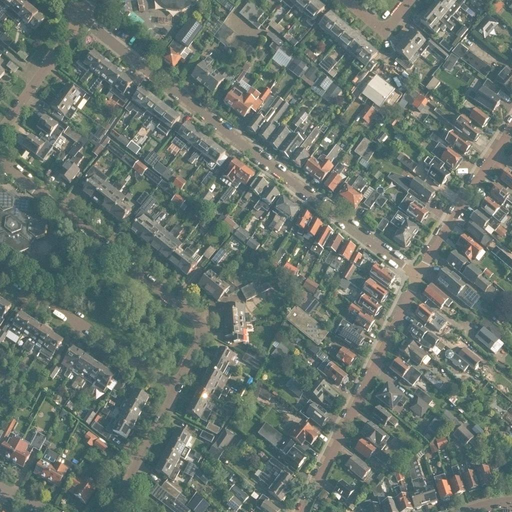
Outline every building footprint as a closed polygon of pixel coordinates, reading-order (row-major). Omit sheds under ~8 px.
[(0,17),(14,0),(0,0),(0,8),(1,9),(0,10),(0,17)] [(18,15),(28,4),(22,0),(14,0),(0,17),(0,20),(2,22),(11,10),(18,15)] [(154,0),(165,9),(181,11),(195,3),(196,0),(154,0)] [(291,9),(294,5),(298,0),(282,0),(281,1),(291,9)] [(298,0),(294,5),(303,13),(314,0),(298,0)] [(314,0),(303,13),(308,17),(306,22),(311,26),(315,22),(313,20),(324,8),(314,0)] [(459,6),(451,0),(437,0),(435,2),(451,15),(457,20),(460,17),(454,12),(459,6)] [(451,0),(459,6),(465,11),(467,8),(457,0),(451,0)] [(496,0),(490,8),(496,13),(502,5),(496,0)] [(250,1),(239,13),(244,17),(254,5),(250,1)] [(446,21),(451,15),(435,2),(427,11),(446,27),(450,30),(453,26),(446,21)] [(28,4),(18,15),(13,22),(16,24),(21,18),(28,24),(28,23),(34,29),(43,18),(37,12),(28,4)] [(119,5),(116,9),(122,15),(126,10),(119,5)] [(249,21),(259,9),(254,5),(244,17),(249,21)] [(467,8),(465,11),(471,16),(474,13),(467,8)] [(259,9),(249,21),(253,25),(264,13),(259,9)] [(446,27),(427,11),(420,21),(435,34),(440,28),(443,31),(446,27)] [(319,26),(329,34),(339,22),(330,13),(319,26)] [(497,23),(486,14),(472,29),(484,39),(497,23)] [(175,39),(176,40),(161,60),(172,68),(180,57),(179,56),(186,47),(187,48),(203,27),(190,18),(175,39)] [(273,29),(277,25),(271,19),(267,24),(273,29)] [(339,22),(329,34),(338,42),(349,29),(339,22)] [(228,28),(223,24),(214,36),(219,40),(221,37),(228,28)] [(233,32),(228,28),(221,37),(226,41),(233,32)] [(349,29),(338,42),(347,50),(357,39),(358,37),(349,29)] [(404,40),(420,54),(421,55),(428,46),(426,45),(426,44),(425,42),(412,31),(408,35),(407,34),(403,39),(404,40)] [(237,36),(233,32),(226,41),(230,45),(237,36)] [(3,33),(0,36),(0,39),(8,46),(12,41),(3,33)] [(241,39),(237,36),(230,45),(234,48),(241,39)] [(275,51),(278,46),(281,42),(273,36),(270,40),(272,42),(268,46),(275,51)] [(292,45),(296,41),(291,37),(287,41),(292,45)] [(358,37),(357,39),(347,50),(356,58),(367,45),(358,37)] [(234,48),(239,52),(246,43),(241,39),(234,48)] [(439,44),(448,51),(452,47),(443,39),(439,44)] [(420,54),(404,40),(396,50),(401,54),(396,60),(406,69),(411,68),(414,65),(409,61),(410,60),(413,63),(420,54)] [(430,40),(426,44),(426,45),(428,46),(444,60),(448,56),(443,52),(430,40)] [(239,52),(243,56),(250,47),(246,43),(239,52)] [(468,50),(459,43),(452,51),(461,59),(486,77),(492,68),(468,50)] [(377,63),(376,62),(372,59),(377,54),(367,45),(356,58),(352,63),(361,71),(351,82),(355,85),(357,86),(369,70),(370,71),(377,63)] [(245,63),(255,51),(250,47),(243,56),(241,59),(245,63)] [(308,58),(312,53),(306,48),(301,52),(308,58)] [(84,83),(94,71),(103,58),(93,50),(90,55),(85,51),(76,63),(87,71),(79,80),(84,83)] [(288,60),(277,52),(274,57),(285,65),(288,60)] [(317,57),(312,53),(308,58),(313,62),(317,57)] [(447,58),(454,63),(457,58),(450,53),(447,58)] [(191,77),(202,85),(213,71),(207,67),(212,61),(207,57),(191,77)] [(307,64),(297,57),(289,66),(299,74),(307,64)] [(103,78),(113,66),(103,58),(94,71),(99,74),(95,80),(99,83),(103,78)] [(317,66),(327,74),(333,67),(324,59),(317,66)] [(246,63),(241,69),(245,72),(250,66),(246,63)] [(123,73),(113,66),(103,78),(113,86),(123,73)] [(319,73),(311,66),(304,76),(312,82),(319,73)] [(511,87),(511,72),(507,68),(501,75),(497,80),(509,91),(511,87)] [(237,81),(239,83),(241,80),(246,73),(245,72),(241,69),(234,79),(237,81)] [(333,79),(337,74),(332,69),(328,74),(333,79)] [(213,71),(202,85),(213,94),(228,74),(223,70),(219,76),(213,71)] [(123,94),(133,81),(123,73),(113,86),(105,96),(108,98),(116,88),(123,94)] [(370,74),(361,87),(370,95),(380,82),(370,74)] [(324,91),(330,83),(321,76),(315,84),(324,91)] [(426,88),(432,92),(440,82),(434,78),(426,88)] [(224,102),(234,110),(243,98),(246,94),(247,92),(251,87),(241,80),(239,83),(237,81),(235,83),(230,91),(232,92),(224,102)] [(499,101),(500,100),(496,97),(501,89),(492,84),(487,80),(481,89),(482,90),(479,96),(471,91),(468,96),(492,111),(496,106),(498,106),(500,103),(499,101)] [(380,82),(370,95),(380,102),(390,89),(380,82)] [(333,99),(341,89),(332,83),(324,94),(333,99)] [(90,95),(81,89),(75,84),(72,88),(67,84),(59,95),(76,107),(82,97),(87,100),(90,95)] [(142,107),(151,95),(141,87),(132,99),(124,109),(128,112),(131,109),(137,113),(142,107)] [(409,87),(406,92),(424,106),(428,101),(409,87)] [(262,101),(270,91),(269,91),(265,88),(258,98),(262,101)] [(390,89),(380,102),(390,110),(400,97),(390,89)] [(247,92),(246,94),(243,98),(234,110),(243,117),(251,107),(255,111),(262,101),(258,98),(257,99),(256,99),(247,92),(247,93),(247,92)] [(420,111),(424,106),(406,92),(402,97),(410,104),(420,111)] [(70,119),(77,108),(76,107),(59,95),(51,106),(64,116),(64,115),(70,119)] [(151,114),(160,102),(151,95),(142,107),(137,113),(133,117),(136,120),(145,109),(151,114)] [(269,107),(275,111),(282,101),(277,97),(269,107)] [(463,105),(474,113),(470,117),(482,127),(483,126),(485,126),(487,124),(486,121),(489,118),(467,101),(463,105)] [(157,126),(161,121),(170,110),(160,102),(151,114),(143,125),(146,127),(150,121),(157,126)] [(282,102),(274,112),(266,122),(258,134),(262,137),(262,139),(264,141),(266,140),(267,141),(279,125),(275,122),(287,105),(282,102)] [(366,122),(374,112),(365,105),(357,115),(366,122)] [(261,110),(257,115),(247,127),(249,128),(248,129),(251,131),(253,131),(256,133),(265,121),(266,122),(274,112),(269,109),(265,113),(261,110)] [(166,135),(171,129),(180,117),(170,110),(161,121),(157,126),(156,127),(166,135)] [(385,121),(391,125),(396,118),(394,116),(391,113),(385,121)] [(46,140),(53,145),(64,129),(57,125),(58,125),(44,115),(37,126),(42,130),(39,135),(46,140)] [(470,122),(462,115),(454,126),(474,141),(475,140),(476,140),(479,136),(478,135),(481,131),(478,129),(477,130),(469,124),(470,122)] [(296,117),(291,123),(297,128),(301,123),(302,121),(296,117)] [(101,125),(108,130),(111,126),(104,121),(101,125)] [(196,130),(186,122),(177,134),(170,143),(174,145),(177,142),(183,147),(187,141),(196,130)] [(89,133),(85,138),(87,139),(97,146),(99,143),(105,135),(108,130),(101,125),(100,124),(93,135),(89,133)] [(81,135),(67,125),(62,132),(76,142),(81,135)] [(282,125),(269,143),(273,146),(273,147),(276,149),(277,149),(278,150),(292,132),(282,125)] [(298,128),(280,151),(284,154),(284,156),(286,158),(288,158),(289,159),(305,137),(301,134),(303,131),(298,128)] [(315,128),(291,160),(295,163),(295,164),(297,166),(299,166),(300,167),(309,155),(303,151),(318,131),(315,128)] [(111,129),(108,133),(116,140),(119,135),(111,129)] [(197,149),(205,137),(196,130),(187,141),(183,147),(182,148),(186,150),(191,144),(197,149)] [(434,132),(430,137),(438,143),(435,148),(431,153),(437,158),(453,170),(454,169),(459,164),(458,163),(460,160),(447,149),(451,145),(434,132)] [(469,148),(471,145),(453,132),(447,140),(453,144),(465,153),(465,152),(467,152),(469,149),(469,148)] [(400,143),(404,137),(398,133),(394,139),(400,143)] [(54,145),(53,145),(46,140),(44,143),(31,134),(23,145),(36,154),(44,160),(54,145)] [(105,135),(99,143),(104,147),(110,139),(105,135)] [(120,135),(119,135),(116,140),(126,147),(129,142),(120,135)] [(69,161),(59,174),(70,182),(80,169),(75,166),(84,155),(78,151),(87,139),(85,138),(82,136),(69,152),(74,156),(70,161),(69,161)] [(206,156),(215,145),(205,137),(197,149),(188,160),(191,162),(195,158),(196,158),(201,152),(206,156)] [(330,142),(325,138),(319,146),(324,150),(330,142)] [(355,151),(362,156),(371,143),(364,138),(355,151)] [(129,142),(126,147),(135,154),(140,148),(130,141),(129,142)] [(111,142),(107,148),(113,152),(117,147),(111,142)] [(207,162),(206,164),(212,169),(225,152),(215,145),(206,156),(203,160),(207,162)] [(336,145),(312,176),(315,178),(315,180),(317,182),(319,181),(321,182),(333,167),(330,164),(340,148),(336,145)] [(149,163),(156,154),(151,151),(144,160),(149,163)] [(60,152),(56,158),(61,161),(65,156),(60,152)] [(125,153),(121,159),(125,162),(129,157),(125,153)] [(161,158),(156,154),(149,163),(154,167),(161,158)] [(309,173),(312,176),(326,157),(323,154),(321,156),(320,155),(316,161),(312,157),(303,169),(305,170),(305,172),(307,173),(309,173)] [(400,161),(413,171),(417,165),(405,156),(400,161)] [(434,182),(438,186),(440,183),(441,184),(442,183),(444,183),(445,181),(445,179),(449,174),(442,169),(444,166),(435,159),(432,162),(428,158),(424,162),(432,169),(428,174),(436,180),(434,182)] [(231,184),(244,166),(235,159),(220,179),(226,184),(228,182),(231,184)] [(147,168),(137,161),(132,167),(142,175),(143,173),(147,168)] [(339,162),(326,179),(328,180),(324,186),(328,188),(328,190),(330,191),(332,191),(333,192),(342,180),(337,176),(344,167),(339,162)] [(82,190),(92,198),(102,185),(106,181),(109,177),(93,164),(78,183),(83,188),(82,190)] [(169,165),(164,171),(170,175),(174,169),(169,165)] [(254,173),(244,166),(231,184),(235,187),(240,181),(245,185),(254,173)] [(147,168),(143,173),(148,177),(152,172),(147,168)] [(381,174),(375,169),(371,174),(377,179),(381,174)] [(501,180),(511,188),(511,173),(508,171),(505,174),(504,174),(501,177),(502,179),(501,180)] [(206,186),(214,175),(209,172),(201,183),(206,186)] [(390,173),(387,177),(394,183),(402,188),(406,192),(408,188),(409,189),(412,184),(405,178),(390,173)] [(178,176),(172,184),(180,190),(186,182),(178,176)] [(244,195),(248,199),(253,192),(259,196),(267,184),(266,184),(266,182),(264,180),(262,181),(257,177),(244,195)] [(435,193),(435,192),(417,178),(412,184),(409,189),(418,196),(419,195),(428,202),(431,197),(433,197),(435,194),(435,193)] [(119,183),(112,193),(102,205),(111,213),(124,197),(118,192),(126,182),(123,179),(119,183)] [(163,180),(158,185),(164,190),(167,186),(168,184),(163,180)] [(346,202),(359,186),(357,184),(359,182),(356,180),(351,187),(347,184),(338,196),(339,197),(339,198),(342,200),(344,200),(346,202)] [(359,186),(346,202),(349,204),(350,206),(353,208),(354,208),(355,208),(364,197),(359,193),(366,183),(363,180),(359,186)] [(235,189),(235,187),(231,184),(224,193),(229,197),(235,189)] [(112,193),(102,185),(92,198),(102,205),(112,193)] [(492,192),(490,194),(503,204),(507,199),(511,203),(511,190),(507,187),(505,190),(498,185),(495,188),(493,188),(491,190),(492,192)] [(279,193),(278,193),(278,191),(276,189),(274,190),(270,186),(261,198),(261,197),(253,208),(256,210),(261,207),(266,211),(279,193)] [(0,250),(10,246),(17,252),(30,247),(31,243),(36,237),(44,234),(46,219),(43,216),(39,218),(35,215),(36,210),(18,197),(13,197),(0,187),(0,250)] [(204,188),(193,203),(201,209),(210,196),(212,194),(204,188)] [(379,195),(373,190),(363,203),(369,208),(376,199),(379,195)] [(136,202),(141,206),(149,197),(144,192),(136,202)] [(186,199),(178,192),(172,199),(181,206),(186,199)] [(408,193),(397,208),(413,219),(414,217),(421,222),(424,218),(426,218),(428,215),(427,214),(428,213),(423,209),(425,206),(408,193)] [(134,225),(131,229),(140,237),(150,225),(158,216),(154,213),(151,216),(145,212),(155,200),(150,196),(140,208),(142,210),(131,223),(134,225)] [(276,222),(290,202),(287,200),(288,198),(285,196),(283,197),(282,196),(272,211),(276,214),(274,216),(272,220),(276,222)] [(482,205),(481,206),(496,219),(500,213),(511,222),(511,220),(511,215),(501,206),(500,208),(488,198),(484,202),(483,202),(481,204),(482,205)] [(121,201),(111,213),(121,221),(131,209),(121,201)] [(293,204),(290,202),(276,223),(273,228),(277,230),(286,217),(291,220),(299,208),(298,207),(298,206),(295,203),(293,204)] [(140,237),(149,244),(163,228),(157,223),(165,214),(161,211),(158,216),(140,237)] [(300,227),(297,232),(301,235),(311,216),(308,214),(307,213),(305,211),(304,212),(302,211),(295,224),(300,227)] [(477,211),(475,214),(473,214),(472,216),(472,218),(471,219),(482,228),(485,224),(500,237),(505,230),(490,218),(489,221),(477,211)] [(390,223),(394,226),(412,237),(414,233),(416,233),(418,230),(418,228),(406,220),(407,218),(397,212),(390,223)] [(220,224),(225,218),(220,214),(215,220),(220,224)] [(220,224),(233,234),(238,226),(226,216),(225,218),(220,224)] [(208,222),(202,217),(197,223),(203,228),(208,222)] [(376,229),(381,231),(387,221),(383,218),(376,229)] [(307,240),(311,242),(321,224),(318,222),(318,221),(316,219),(314,220),(312,219),(305,232),(310,234),(307,240)] [(466,228),(464,230),(466,231),(465,232),(487,250),(494,241),(472,223),(472,224),(470,222),(469,224),(468,223),(467,225),(464,227),(466,228)] [(163,228),(149,244),(159,252),(180,226),(176,224),(168,233),(163,228)] [(180,226),(159,252),(168,260),(177,248),(181,243),(175,238),(179,234),(178,233),(182,228),(180,226)] [(323,226),(310,250),(319,255),(332,231),(328,229),(328,227),(326,226),(325,227),(323,226)] [(412,237),(394,226),(391,230),(397,233),(393,239),(405,247),(406,246),(407,245),(409,242),(409,241),(412,237)] [(234,234),(243,242),(248,234),(239,227),(234,234)] [(323,262),(328,265),(342,239),(338,237),(338,236),(336,235),(335,235),(333,234),(326,247),(330,249),(323,262)] [(461,253),(469,260),(472,257),(475,259),(482,250),(477,245),(465,235),(461,239),(460,239),(458,242),(458,244),(457,245),(463,250),(461,253)] [(246,244),(255,251),(260,244),(251,237),(246,244)] [(344,241),(334,260),(333,259),(329,266),(334,268),(336,269),(339,263),(343,256),(348,259),(355,247),(353,246),(353,245),(350,243),(349,244),(344,241)] [(177,248),(168,260),(177,267),(187,256),(194,246),(190,243),(186,248),(185,247),(182,251),(177,248)] [(202,255),(207,259),(215,249),(209,245),(202,255)] [(187,256),(177,267),(187,275),(196,263),(200,259),(193,254),(197,249),(194,246),(187,256)] [(511,260),(495,246),(490,252),(511,270),(511,260)] [(257,252),(269,261),(273,253),(267,249),(266,250),(260,247),(257,252)] [(287,251),(281,247),(273,258),(279,262),(287,251)] [(225,252),(221,248),(210,261),(215,265),(225,252)] [(480,276),(482,274),(455,252),(456,252),(453,250),(449,255),(451,257),(447,262),(474,284),(476,282),(486,290),(491,284),(480,276)] [(349,262),(358,267),(362,261),(359,259),(361,255),(355,251),(349,262)] [(371,267),(373,269),(369,274),(387,287),(387,286),(389,286),(391,284),(390,282),(395,276),(375,262),(371,267)] [(350,263),(342,276),(347,279),(351,274),(349,273),(353,266),(350,263)] [(198,285),(208,292),(218,279),(219,280),(222,276),(223,274),(213,266),(198,285)] [(329,266),(325,274),(328,275),(329,272),(331,273),(334,268),(329,266)] [(484,275),(488,278),(492,273),(485,268),(482,272),(484,275)] [(436,279),(470,308),(479,297),(445,269),(436,279)] [(303,285),(307,279),(299,274),(296,281),(303,285)] [(219,280),(218,279),(208,292),(217,300),(223,293),(227,297),(238,291),(237,288),(222,276),(219,280)] [(342,276),(337,286),(344,290),(350,282),(342,276)] [(241,289),(243,294),(260,286),(257,280),(241,289)] [(260,286),(243,294),(246,300),(273,286),(270,280),(260,286)] [(303,288),(313,294),(318,286),(308,280),(303,288)] [(363,289),(367,293),(380,303),(387,294),(374,283),(369,280),(367,283),(365,287),(363,289)] [(451,300),(432,284),(424,294),(440,308),(445,303),(449,306),(452,301),(451,300)] [(303,291),(293,303),(305,312),(314,300),(303,291)] [(353,303),(361,308),(362,307),(374,315),(374,314),(376,314),(378,312),(377,311),(380,306),(361,292),(353,303)] [(11,305),(0,297),(0,324),(4,318),(3,317),(11,305)] [(223,311),(224,324),(249,322),(249,313),(245,313),(244,304),(231,305),(232,311),(223,311)] [(352,326),(360,331),(363,327),(367,330),(368,329),(369,329),(371,327),(370,325),(374,320),(352,305),(348,310),(353,313),(358,316),(352,326)] [(431,318),(437,323),(440,319),(423,305),(419,309),(418,309),(416,310),(416,312),(415,314),(426,323),(431,318)] [(286,319),(318,345),(328,332),(296,307),(286,319)] [(23,332),(32,318),(21,311),(9,330),(16,334),(12,340),(16,342),(23,332)] [(26,349),(42,325),(32,318),(23,332),(29,336),(24,344),(22,347),(26,349)] [(440,319),(437,323),(441,327),(446,321),(441,318),(440,319)] [(363,339),(357,335),(360,331),(352,326),(342,319),(333,334),(356,349),(359,345),(360,345),(363,342),(362,340),(363,339)] [(249,322),(224,324),(225,337),(232,336),(233,342),(243,342),(243,330),(246,330),(246,323),(249,323),(249,322)] [(414,338),(417,340),(416,341),(422,345),(425,346),(428,347),(432,348),(436,343),(436,344),(439,340),(427,331),(414,322),(408,330),(415,336),(414,338)] [(32,349),(34,345),(41,349),(52,332),(42,325),(26,349),(29,352),(32,349)] [(486,328),(477,338),(494,352),(502,342),(486,328)] [(41,349),(36,356),(40,358),(45,351),(52,356),(63,339),(52,332),(41,349)] [(427,356),(407,339),(399,349),(419,366),(427,356)] [(444,345),(439,341),(435,346),(441,350),(444,345)] [(269,355),(278,362),(288,350),(279,343),(269,355)] [(72,370),(84,353),(73,346),(62,362),(68,367),(67,369),(64,374),(68,377),(72,370)] [(230,360),(233,354),(219,347),(214,358),(237,370),(238,370),(239,366),(235,364),(235,363),(230,360)] [(464,347),(457,355),(473,368),(480,360),(464,347)] [(244,352),(255,358),(261,362),(264,356),(247,348),(244,352)] [(354,358),(355,356),(344,348),(340,354),(332,349),(328,354),(337,360),(337,359),(348,366),(351,362),(353,362),(354,360),(354,358)] [(322,361),(316,369),(325,377),(327,375),(338,385),(342,380),(343,381),(345,378),(345,377),(346,375),(325,359),(327,357),(319,350),(315,355),(322,361)] [(448,359),(451,362),(450,363),(455,367),(456,365),(462,370),(467,365),(449,350),(448,350),(447,350),(445,351),(444,353),(443,354),(443,356),(445,358),(447,359),(448,359)] [(252,365),(255,358),(244,352),(241,359),(252,365)] [(84,353),(72,370),(78,374),(77,375),(78,376),(71,385),(75,388),(78,383),(94,360),(84,353)] [(237,370),(214,358),(208,368),(222,375),(225,370),(235,376),(237,370)] [(419,376),(409,368),(397,359),(394,364),(392,362),(389,367),(390,368),(402,378),(412,386),(419,376)] [(94,360),(78,383),(82,386),(86,379),(93,384),(104,367),(94,360)] [(53,365),(46,375),(51,379),(58,369),(53,365)] [(115,374),(104,367),(88,390),(92,392),(95,388),(96,389),(97,387),(103,391),(115,374)] [(227,378),(222,375),(208,368),(203,379),(227,391),(229,388),(224,385),(227,378)] [(439,389),(443,383),(428,370),(423,376),(439,389)] [(203,379),(197,390),(211,397),(216,399),(219,393),(225,396),(227,391),(203,379)] [(119,380),(112,390),(117,393),(124,383),(119,380)] [(268,400),(271,396),(260,387),(261,385),(257,381),(250,395),(256,400),(258,394),(268,400)] [(287,389),(298,397),(304,389),(293,381),(287,389)] [(323,399),(330,404),(337,394),(320,381),(310,393),(321,402),(323,399)] [(388,385),(381,394),(380,393),(376,398),(381,402),(382,401),(390,408),(392,405),(396,400),(401,404),(405,399),(400,395),(388,385)] [(236,396),(242,399),(248,389),(242,386),(236,396)] [(418,397),(427,404),(431,400),(417,388),(413,392),(418,397)] [(135,389),(129,400),(142,407),(148,396),(135,389)] [(207,403),(211,397),(197,390),(192,400),(216,413),(218,409),(207,403)] [(428,406),(416,397),(408,408),(419,417),(428,406)] [(137,417),(142,407),(129,400),(129,401),(124,399),(119,408),(123,410),(137,417)] [(214,417),(216,413),(192,400),(186,411),(205,421),(209,414),(214,417)] [(309,401),(304,406),(299,413),(307,419),(309,417),(320,426),(321,425),(323,425),(325,423),(324,421),(328,416),(317,407),(317,408),(309,401)] [(372,416),(383,426),(387,421),(394,426),(398,421),(379,406),(376,410),(375,410),(372,413),(373,415),(372,416)] [(67,413),(62,410),(59,415),(64,418),(67,413)] [(88,424),(95,414),(88,410),(81,420),(88,424)] [(131,428),(137,417),(123,410),(118,420),(131,428)] [(438,415),(449,424),(453,418),(443,410),(438,415)] [(0,454),(10,461),(17,448),(22,439),(12,433),(18,423),(12,419),(0,440),(0,441),(3,444),(0,449),(0,454)] [(131,428),(118,420),(115,426),(109,423),(105,429),(95,421),(91,427),(107,439),(111,433),(116,436),(117,434),(125,438),(128,434),(129,435),(130,434),(132,430),(132,429),(131,428)] [(456,421),(450,427),(454,432),(460,426),(456,421)] [(204,428),(216,433),(219,427),(207,422),(204,428)] [(304,440),(310,444),(317,436),(312,431),(302,422),(299,426),(295,423),(287,433),(301,444),(304,440)] [(292,446),(293,445),(266,423),(258,433),(288,457),(284,461),(296,470),(296,469),(297,470),(301,465),(300,465),(306,457),(292,446)] [(376,447),(380,450),(385,444),(385,442),(389,438),(371,423),(367,427),(366,427),(364,429),(364,431),(363,432),(367,435),(365,438),(376,447)] [(475,424),(471,428),(480,436),(484,432),(475,424)] [(452,435),(463,446),(472,435),(462,426),(455,432),(452,435)] [(176,428),(171,439),(184,446),(190,435),(176,428)] [(224,448),(233,435),(224,429),(207,452),(217,459),(224,448)] [(199,435),(210,441),(213,436),(202,430),(199,435)] [(434,440),(436,448),(445,445),(442,433),(434,440)] [(17,448),(10,461),(23,467),(29,455),(34,445),(40,448),(46,437),(40,434),(35,443),(32,441),(31,443),(22,439),(17,448)] [(105,442),(100,438),(94,446),(101,452),(105,446),(104,444),(105,442)] [(171,439),(166,449),(179,456),(184,446),(171,439)] [(363,439),(360,443),(358,443),(356,446),(356,448),(355,449),(368,459),(372,454),(378,459),(384,464),(389,457),(380,450),(376,447),(375,449),(363,439)] [(388,443),(397,450),(400,447),(391,440),(388,443)] [(33,473),(46,480),(52,467),(55,462),(49,459),(53,453),(46,449),(40,460),(33,473)] [(166,449),(160,459),(174,466),(179,456),(166,449)] [(345,465),(362,479),(370,469),(353,455),(345,465)] [(411,459),(417,479),(425,504),(429,502),(431,503),(435,502),(435,501),(436,500),(432,486),(424,489),(414,456),(411,459)] [(294,481),(289,477),(293,472),(281,464),(272,457),(268,462),(275,467),(268,476),(287,491),(294,481)] [(55,462),(46,480),(58,486),(64,475),(69,478),(73,471),(74,470),(76,465),(65,459),(62,466),(55,462)] [(179,469),(160,459),(155,470),(173,480),(179,469)] [(212,463),(207,459),(203,464),(208,468),(212,463)] [(411,459),(399,469),(400,473),(413,467),(411,459)] [(474,488),(479,487),(470,461),(465,463),(467,469),(469,474),(463,476),(467,490),(468,490),(469,491),(475,490),(474,488)] [(474,462),(482,486),(487,484),(487,486),(493,484),(492,482),(493,482),(488,467),(481,469),(479,461),(474,462)] [(395,464),(391,468),(394,472),(399,469),(395,464)] [(501,476),(499,470),(493,465),(490,466),(494,479),(501,476)] [(460,492),(465,491),(457,466),(451,467),(453,474),(454,473),(456,478),(449,481),(454,495),(455,494),(456,496),(460,494),(460,492)] [(199,468),(194,473),(199,478),(204,473),(199,468)] [(394,474),(396,481),(402,479),(399,469),(394,474)] [(280,500),(287,491),(268,476),(262,472),(258,478),(268,485),(269,484),(272,486),(268,491),(280,500)] [(447,497),(452,495),(445,473),(440,475),(442,483),(436,485),(440,499),(441,499),(443,500),(446,499),(447,497)] [(97,487),(85,478),(83,481),(75,476),(66,490),(73,494),(85,503),(97,487)] [(421,505),(425,504),(417,479),(411,480),(415,492),(409,494),(413,508),(415,507),(417,508),(420,507),(421,505)] [(161,486),(174,498),(179,492),(165,481),(161,486)] [(354,490),(342,481),(342,482),(340,482),(337,485),(337,487),(335,491),(346,500),(350,503),(358,493),(354,490)] [(406,510),(412,509),(404,485),(399,487),(402,496),(396,498),(400,511),(401,511),(404,511),(406,511),(406,510)] [(228,492),(242,503),(247,497),(233,486),(228,492)] [(175,511),(189,511),(191,511),(164,490),(157,499),(168,507),(171,503),(173,504),(173,505),(177,508),(175,511)] [(377,495),(380,503),(382,502),(384,511),(397,511),(393,499),(385,501),(383,494),(377,495)] [(266,501),(268,499),(262,495),(254,506),(263,511),(277,511),(279,510),(266,501)] [(226,504),(234,511),(241,503),(233,496),(226,504)] [(380,511),(378,503),(371,506),(370,500),(357,504),(358,509),(363,508),(363,511),(380,511)]
